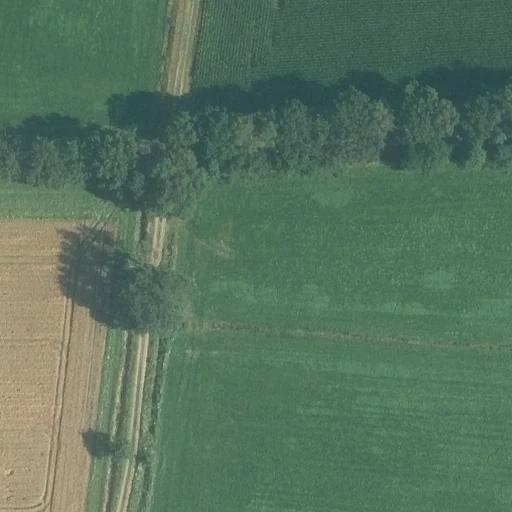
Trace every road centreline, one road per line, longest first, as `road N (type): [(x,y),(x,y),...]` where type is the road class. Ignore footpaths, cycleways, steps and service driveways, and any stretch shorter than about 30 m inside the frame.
road 1 (unclassified): [(0,151),(162,151),(511,132)]
road 2 (track): [(162,151),(120,511)]
road 3 (track): [(174,150),(192,0)]
